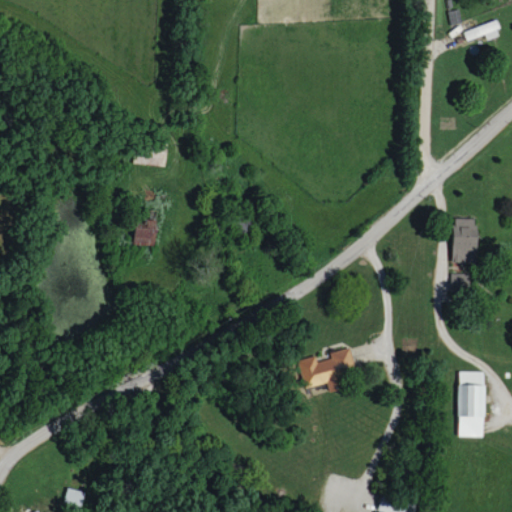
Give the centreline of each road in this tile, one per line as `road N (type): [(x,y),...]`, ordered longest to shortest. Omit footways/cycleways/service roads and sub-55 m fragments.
road 1 (residential): [(0,469),(9,455),(376,232),(511,106)]
road 2 (residential): [(428,180),(427,0)]
